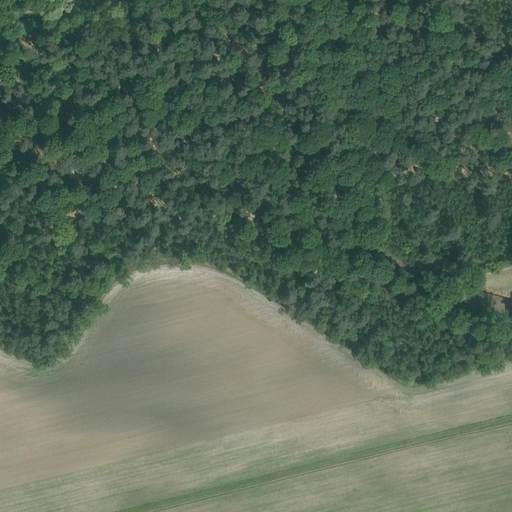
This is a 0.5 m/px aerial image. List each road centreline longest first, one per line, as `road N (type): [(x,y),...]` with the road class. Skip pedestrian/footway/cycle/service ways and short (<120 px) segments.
road 1 (track): [(511,261),(443,280),(345,225),(273,0)]
road 2 (track): [(64,4),(147,266)]
